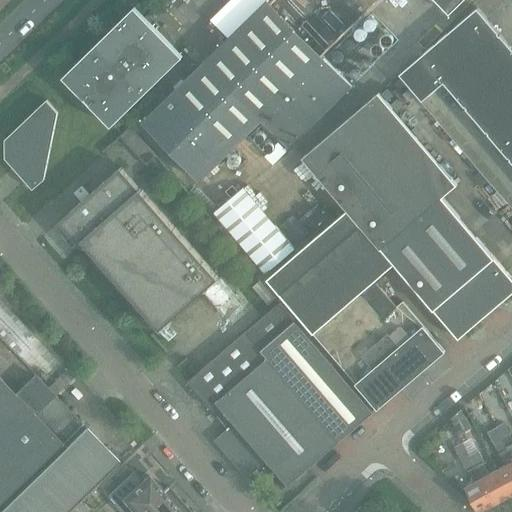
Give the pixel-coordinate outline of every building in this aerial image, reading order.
[(436,0),(450,14),(464,0),(436,0)] [(268,1),(143,122),(200,182),(262,121),(290,150),(352,87),(268,1)] [(511,69),(511,48),(500,35),(477,8),(449,32),(472,59),(494,85),(511,69)] [(111,125),(180,57),(134,11),(66,78),(111,125)] [(472,59),(449,32),(400,75),(423,101),(444,83),(472,59)] [(494,85),(472,59),(444,83),(466,109),(494,85)] [(511,69),(494,85),(511,105),(511,69)] [(511,113),(511,105),(494,85),(466,109),(488,134),(511,113)] [(511,293),(511,278),(443,197),(457,185),(378,92),(303,157),(348,210),(380,248),(394,264),(459,339),(511,293)] [(45,180),(58,113),(47,101),(5,141),(6,159),(33,190),(45,180)] [(511,157),(511,113),(488,134),(510,160),(511,157)] [(138,138),(133,132),(129,128),(118,137),(127,147),(138,138)] [(217,278),(139,188),(138,189),(118,167),(88,194),(82,187),(73,194),(79,201),(57,221),(81,248),(84,245),(158,330),(217,278)] [(295,251),(244,189),(215,214),(267,276),(295,251)] [(345,213),(267,279),(377,407),(378,408),(399,390),(445,351),(444,350),(403,302),(397,307),(396,306),(375,281),(391,266),(394,264),(380,248),(348,210),(345,213)] [(260,281),(253,288),(260,296),(264,300),(270,306),(277,299),(260,281)] [(191,380),(188,382),(211,409),(212,407),(229,429),(214,441),(247,478),(266,461),(288,485),(310,467),(374,412),(288,312),(280,303),(263,318),(191,380)] [(0,511),(65,511),(118,461),(37,377),(17,397),(0,379),(0,511)] [(511,438),(502,419),(493,424),(496,428),(508,450),(511,457),(511,438)] [(511,495),(511,457),(508,450),(496,428),(487,433),(499,455),(500,454),(506,465),(498,470),(511,496),(511,495)] [(481,511),(496,504),(476,467),(469,456),(463,443),(454,448),(467,472),(468,472),(474,483),(465,488),(477,511),(481,511)] [(511,496),(498,470),(489,475),(483,463),(484,463),(478,451),(469,456),(476,467),(496,504),(511,496)] [(141,511),(164,493),(163,492),(148,476),(141,482),(132,473),(107,496),(121,511),(141,511)] [(176,511),(184,505),(169,486),(163,492),(164,493),(141,511),(176,511)]
